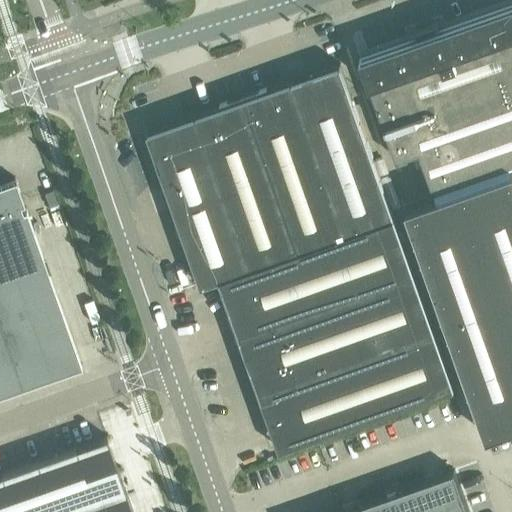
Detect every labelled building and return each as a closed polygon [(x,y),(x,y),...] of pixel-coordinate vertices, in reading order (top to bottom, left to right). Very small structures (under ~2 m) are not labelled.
[(418,35),(361,55),(397,156),(420,148),(434,188),(436,188),(438,194),(406,205),(487,433),(511,424),(511,165),(511,162),(511,161),(511,1),(437,28),(435,21),(440,19),(440,17),(409,28),(410,30),(415,28),(418,35)] [(341,62),(148,130),(202,283),(220,277),(233,315),(234,315),(247,351),(246,352),(260,390),(435,328),(352,94),(341,62)] [(15,176),(0,181),(0,322),(21,383),(81,362),(15,176)] [(0,390),(21,383),(0,322),(0,390)] [(435,328),(260,390),(273,428),(274,428),(281,446),(279,446),(280,447),(455,386),(455,385),(435,328)] [(0,511),(133,511),(106,434),(0,471),(0,511)] [(470,511),(455,468),(341,508),(330,511),(470,511)]
